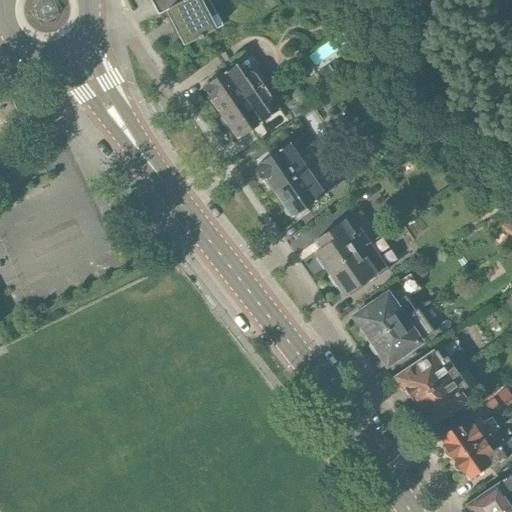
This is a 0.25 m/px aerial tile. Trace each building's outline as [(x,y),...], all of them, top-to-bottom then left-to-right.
[(197,0),(188,5),(185,0),(159,0),(152,4),(161,21),(167,17),(172,27),(177,24),(190,49),(217,34),(199,0),(197,0)] [(204,87),(222,114),(262,87),(255,77),(247,74),(244,76),(238,67),(227,74),(226,72),(204,87)] [(262,87),(222,114),(239,139),(261,124),(260,122),(270,115),(266,109),(270,106),(267,96),(262,87)] [(296,114),(309,106),(304,99),(292,108),(296,114)] [(258,167),(275,193),(309,170),(294,148),(285,154),(282,150),(258,167)] [(309,170),(276,193),(294,219),(319,202),(317,199),(325,194),(309,170)] [(511,235),(511,218),(507,214),(498,225),(511,235)] [(315,253),(328,273),(372,243),(362,228),(351,236),(343,224),(315,242),(321,250),(315,253)] [(372,243),(328,273),(344,297),(374,277),(375,279),(389,269),(372,243)] [(371,340),(372,340),(405,318),(396,305),(403,300),(397,291),(357,318),(364,328),(362,332),(366,339),(371,340)] [(438,329),(422,306),(405,318),(372,340),(373,343),(372,347),(376,354),(381,354),(388,363),(438,329)] [(398,378),(414,401),(458,372),(448,356),(444,359),(439,351),(398,378)] [(458,372),(414,401),(430,426),(468,400),(474,396),(472,394),(467,387),(458,372)] [(503,401),(511,396),(505,388),(497,393),(503,401)] [(491,409),(498,405),(494,398),(487,403),(491,409)] [(452,459),(453,460),(486,437),(472,416),(441,436),(446,444),(444,446),(445,448),(444,454),(447,458),(452,459)] [(486,437),(453,460),(454,462),(453,467),(456,471),(462,472),(463,474),(466,472),(471,479),(490,467),(492,470),(510,458),(506,453),(502,447),(494,435),(493,433),(486,437)] [(471,511),(502,511),(511,505),(511,473),(466,505),(471,511)]
